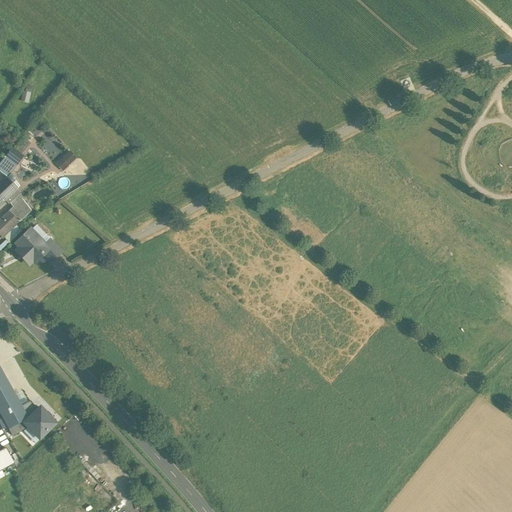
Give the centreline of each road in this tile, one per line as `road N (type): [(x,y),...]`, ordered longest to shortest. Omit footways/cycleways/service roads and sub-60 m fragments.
road 1 (residential): [(12,306),(470,71),(511,60)]
road 2 (track): [(511,417),(229,193)]
road 3 (tertiary): [(202,511),(12,306)]
